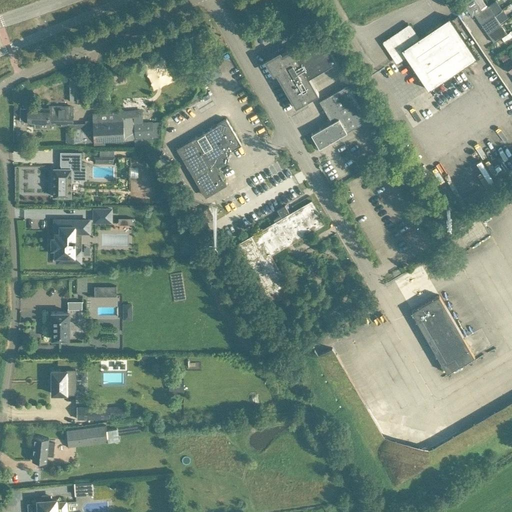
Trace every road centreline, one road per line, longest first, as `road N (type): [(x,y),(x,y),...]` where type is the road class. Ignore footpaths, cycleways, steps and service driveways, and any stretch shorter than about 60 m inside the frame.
road 1 (unclassified): [(0,443),(17,273),(9,172),(0,153)]
road 2 (unclassified): [(0,87),(195,0)]
road 3 (unclassified): [(0,53),(124,0)]
